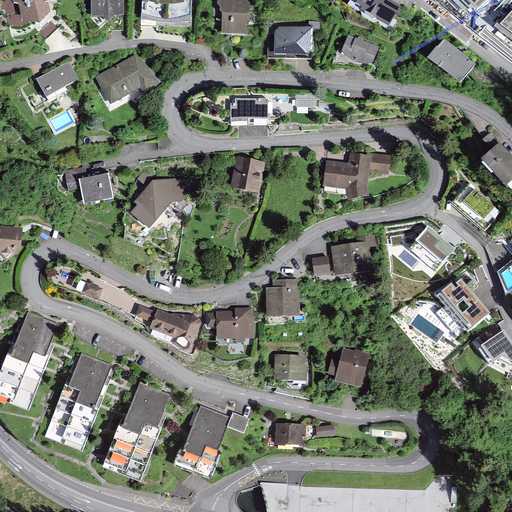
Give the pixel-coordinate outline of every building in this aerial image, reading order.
[(1,0),(4,24),(17,23),(27,26),(42,13),(40,0),(1,0)] [(88,0),(88,17),(119,17),(119,0),(88,0)] [(189,0),(140,0),(139,23),(187,27),(189,0)] [(246,0),(214,0),(214,34),(245,34),(246,0)] [(378,0),(349,0),(346,5),(380,30),(393,11),(378,0)] [(511,18),(505,15),(495,34),(511,42),(511,39),(511,18)] [(313,28),(279,28),(274,32),(274,56),(307,56),(313,51),(313,28)] [(374,49),(345,36),(337,55),(366,68),(374,49)] [(474,66),(444,42),(430,59),(460,83),(474,66)] [(133,56),(94,76),(107,100),(136,84),(139,89),(152,82),(133,56)] [(29,79),(37,95),(72,78),(65,62),(29,79)] [(225,103),(225,121),(242,122),(242,117),(261,117),(262,99),(231,99),(231,103),(225,103)] [(297,107),(315,109),(316,103),(298,101),(297,107)] [(511,158),(490,136),(484,141),(494,151),(484,162),(511,191),(511,158)] [(346,162),(324,159),(321,183),(342,186),(341,198),(361,195),(364,169),(385,172),(387,158),(347,153),(346,162)] [(259,164),(234,157),(226,186),(252,193),(259,164)] [(84,170),(67,174),(70,189),(82,187),(86,203),(111,198),(107,177),(86,181),(84,170)] [(181,180),(149,181),(121,208),(140,227),(167,201),(182,200),(181,180)] [(497,214),(470,190),(456,206),(483,230),(497,214)] [(13,229),(0,226),(0,249),(9,251),(13,229)] [(334,249),(337,274),(371,270),(368,246),(374,246),(373,237),(359,239),(360,245),(334,249)] [(329,258),(314,260),(316,275),(331,273),(329,258)] [(269,290),(269,315),(298,314),(297,282),(274,282),(274,290),(269,290)] [(97,289),(82,283),(79,290),(93,297),(97,289)] [(466,284),(444,299),(466,330),(488,315),(466,284)] [(147,321),(144,327),(182,343),(193,318),(184,315),(168,315),(152,309),(151,311),(136,305),(132,315),(147,321)] [(214,327),(215,339),(248,339),(248,312),(233,312),(233,315),(207,315),(207,327),(214,327)] [(61,327),(24,313),(0,373),(0,398),(29,410),(61,327)] [(511,349),(501,331),(480,343),(498,372),(511,363),(511,349)] [(355,384),(364,356),(340,348),(335,363),(330,361),(326,374),(355,384)] [(114,367),(78,354),(46,436),(82,450),(114,367)] [(303,358),(277,357),(276,379),(305,380),(306,368),(302,368),(303,358)] [(172,398),(137,384),(105,467),(140,481),(172,398)] [(186,451),(181,449),(175,465),(209,478),(229,427),(243,433),(248,421),(233,415),(232,419),(202,408),(186,451)] [(296,425),(268,422),(266,442),(294,445),(296,425)] [(318,439),(335,439),(335,428),(317,428),(318,439)] [(301,486),(262,483),(260,485),(260,487),(267,511),(451,511),(453,476),(438,475),(425,491),(301,487),(301,486)]
